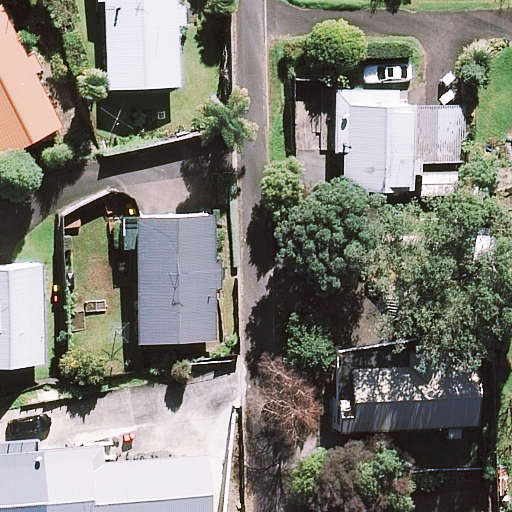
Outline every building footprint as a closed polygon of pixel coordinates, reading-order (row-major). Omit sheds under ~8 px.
[(0,0),(0,152),(64,121),(3,0),(0,0)] [(103,0),(104,85),(176,85),(176,0),(103,0)] [(404,105),(403,86),(296,89),(297,148),(342,147),(343,185),(417,183),(417,161),(457,160),(455,104),(404,105)] [(210,338),(208,213),(134,214),(136,339),(210,338)] [(0,261),(0,362),(41,361),(38,261),(0,261)] [(478,425),(479,348),(334,347),(333,424),(478,425)] [(91,463),(90,442),(0,448),(0,511),(212,511),(208,455),(91,463)]
